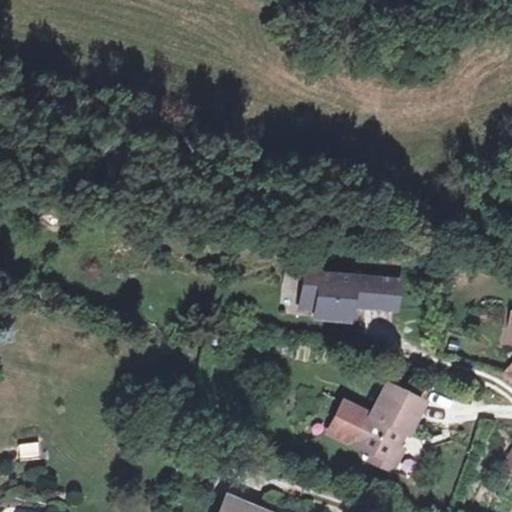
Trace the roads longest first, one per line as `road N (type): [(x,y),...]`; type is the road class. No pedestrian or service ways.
road 1 (track): [(511,396),(404,351),(370,327)]
road 2 (track): [(362,511),(272,483),(236,490)]
